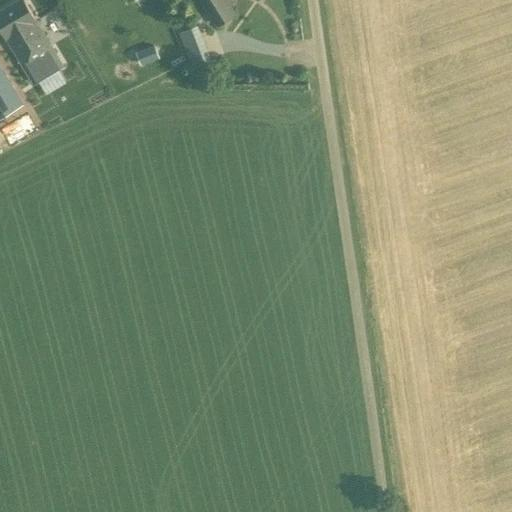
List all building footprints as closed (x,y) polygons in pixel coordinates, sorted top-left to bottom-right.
[(0,27),(21,63),(23,62),(35,85),(29,87),(52,128),(91,105),(69,65),(62,68),(50,46),(52,45),(25,0),(18,0),(0,10),(0,27)] [(228,4),(232,0),(207,0),(203,2),(217,24),(234,14),(228,4)] [(191,67),(209,60),(195,24),(177,31),(191,67)] [(154,46),(137,52),(141,64),(158,58),(154,46)] [(0,66),(0,117),(23,104),(0,66)]
